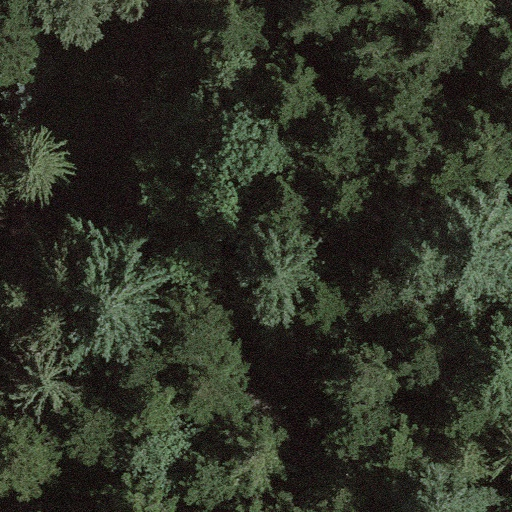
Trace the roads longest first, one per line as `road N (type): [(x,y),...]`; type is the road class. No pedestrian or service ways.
road 1 (track): [(154,0),(140,48),(119,226),(370,511)]
road 2 (track): [(0,217),(119,226),(259,223),(511,187)]
